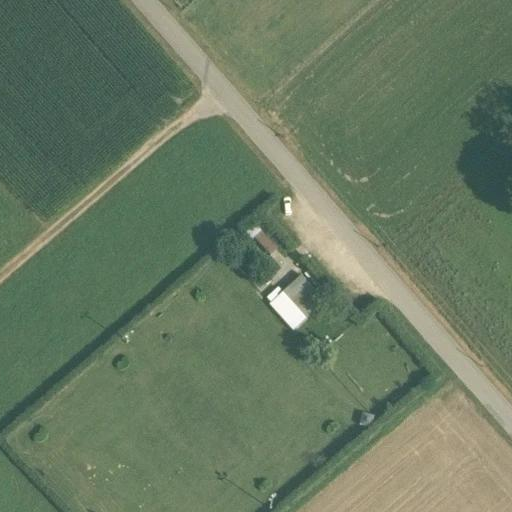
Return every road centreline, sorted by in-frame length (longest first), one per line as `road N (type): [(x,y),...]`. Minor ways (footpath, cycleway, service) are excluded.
road 1 (residential): [(511,420),(144,0)]
road 2 (track): [(232,101),(0,300)]
